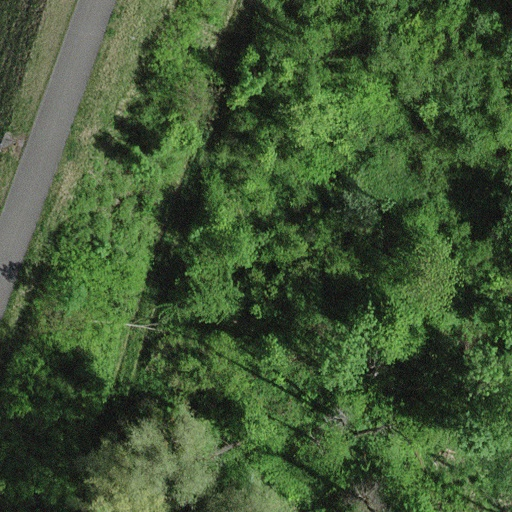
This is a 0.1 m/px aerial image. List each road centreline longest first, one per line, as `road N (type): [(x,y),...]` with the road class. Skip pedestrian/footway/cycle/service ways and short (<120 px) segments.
road 1 (track): [(249,0),(72,511)]
road 2 (track): [(0,305),(103,0)]
